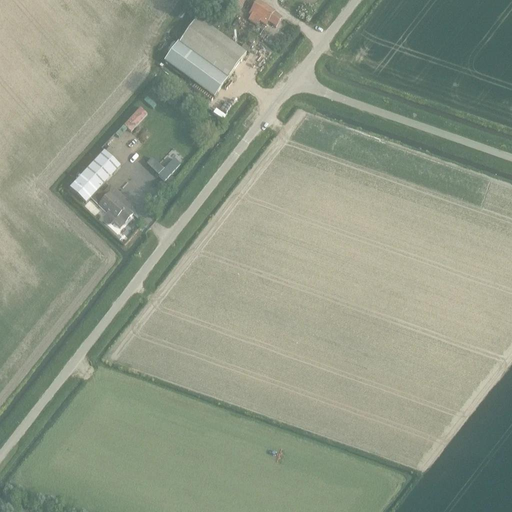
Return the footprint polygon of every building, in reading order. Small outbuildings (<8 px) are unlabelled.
[(209,0),(227,11),(231,4),(240,10),(246,0),(209,0)] [(275,12),(257,1),(248,15),(251,16),(249,18),(251,19),(250,21),(257,26),(259,22),(266,26),(268,23),(276,28),(281,19),(274,14),(275,12)] [(197,18),(179,43),(228,79),(246,54),(197,18)] [(260,36),(263,31),(258,27),(254,32),(260,36)] [(248,33),(243,40),(252,46),(257,38),(248,33)] [(179,43),(164,63),(214,99),(228,79),(179,43)] [(137,152),(152,136),(132,117),(117,134),(137,152)] [(104,152),(69,189),(85,205),(91,199),(99,191),(120,168),(104,152)] [(164,171),(158,177),(164,183),(180,166),(174,161),(164,171)] [(99,191),(91,199),(98,206),(107,214),(102,219),(102,222),(107,226),(110,226),(113,223),(120,229),(125,224),(133,215),(129,211),(133,207),(110,186),(103,194),(99,191)]
